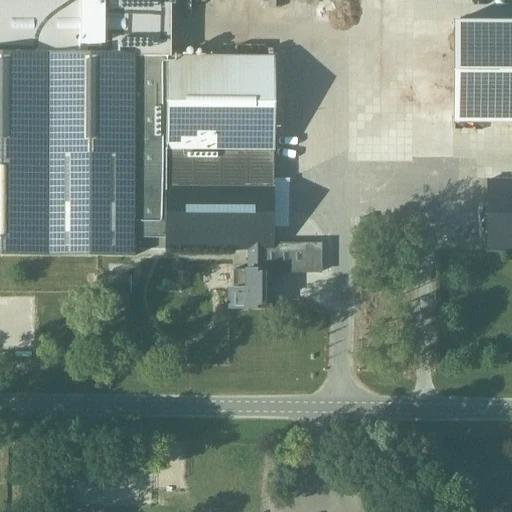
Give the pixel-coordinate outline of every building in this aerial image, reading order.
[(0,0),(0,56),(167,57),(167,58),(170,58),(170,0),(0,0)] [(210,0),(210,16),(281,17),(281,7),(302,8),(301,0),(210,0)] [(188,12),(172,16),(175,27),(190,23),(188,12)] [(511,22),(501,22),(500,123),(511,122),(511,22)] [(0,250),(133,251),(133,249),(165,249),(248,249),(266,250),(272,250),(273,59),(170,58),(167,58),(167,57),(0,56),(0,250)] [(511,179),(487,180),(487,251),(511,250),(511,179)] [(304,243),(304,271),(320,272),(320,244),(304,243)] [(227,289),(227,307),(228,307),(228,308),(244,308),(269,309),(269,269),(265,269),(266,250),(248,249),(247,269),(232,269),(232,270),(232,288),(228,288),(228,289),(227,289)]
